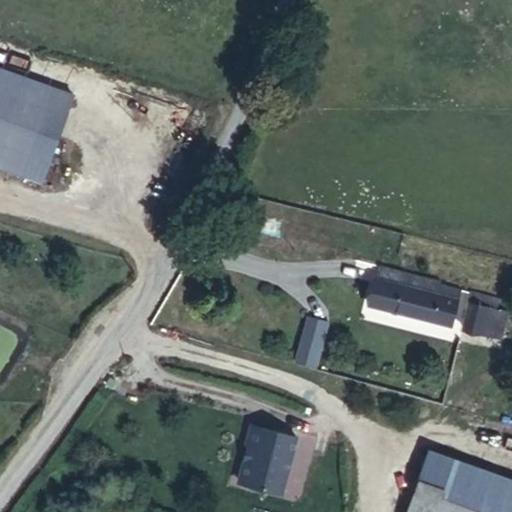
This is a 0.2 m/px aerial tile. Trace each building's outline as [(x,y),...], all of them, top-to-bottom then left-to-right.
[(0,65),(0,167),(16,172),(47,80),(0,65)] [(463,310),(469,287),(386,265),(380,286),(463,310)] [(457,332),(463,310),(380,286),(374,309),(457,332)] [(477,314),(483,290),(471,288),(469,287),(463,310),(477,314)] [(508,323),(511,301),(511,296),(483,290),(477,314),(508,323)] [(511,340),(511,323),(508,323),(477,314),(472,337),(511,348),(511,340)] [(301,362),(325,370),(336,333),(311,326),(301,362)] [(289,488),(303,436),(258,425),(254,444),(257,445),(247,482),(284,491),(289,488)] [(511,511),(511,477),(432,447),(419,477),(437,484),(433,493),(487,511),(511,511)] [(437,484),(419,477),(406,511),(426,511),(433,493),(437,484)] [(487,511),(433,493),(426,511),(487,511)]
